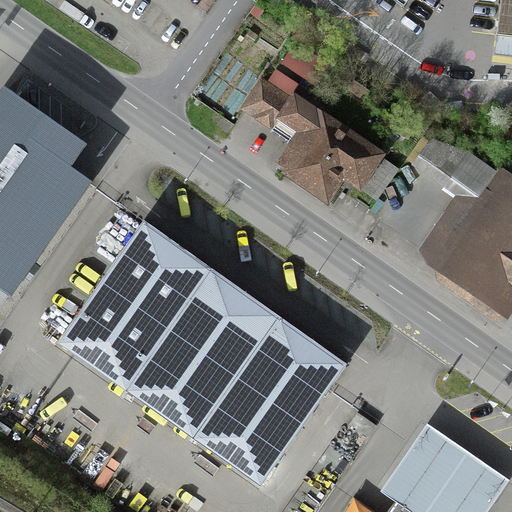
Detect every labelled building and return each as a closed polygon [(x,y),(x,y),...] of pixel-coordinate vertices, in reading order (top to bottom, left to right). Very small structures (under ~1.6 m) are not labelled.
[(376,0),(402,18),(414,0),(376,0)] [(511,0),(501,0),(497,39),(511,41),(511,0)] [(363,8),(345,32),(373,52),(390,28),(363,8)] [(317,82),(328,65),(294,44),(283,61),(317,82)] [(296,107),(259,84),(239,116),(276,140),(296,107)] [(5,86),(0,93),(0,275),(13,285),(88,177),(65,161),(81,138),(5,86)] [(358,185),(373,195),(398,159),(338,116),(335,120),(317,108),(302,130),(312,137),(292,166),(300,172),(295,178),(341,209),(358,185)] [(447,184),(467,154),(429,141),(414,165),(447,184)] [(510,288),(511,284),(511,178),(467,154),(447,184),(464,202),(446,227),(453,231),(471,249),(452,273),(499,305),(510,288)] [(260,482),(342,364),(145,223),(61,342),(260,482)] [(350,424),(368,436),(375,425),(358,413),(350,424)] [(385,492),(400,502),(415,511),(492,511),(511,483),(511,481),(430,425),(385,492)] [(415,511),(400,502),(392,511),(415,511)]
